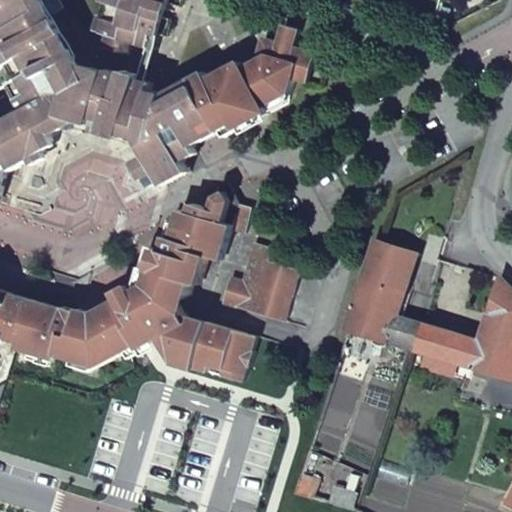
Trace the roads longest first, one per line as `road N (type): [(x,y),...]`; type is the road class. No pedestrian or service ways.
road 1 (residential): [(226,162),(511,16)]
road 2 (residential): [(312,345),(339,261),(305,177),(226,162)]
road 3 (residential): [(0,222),(76,234),(140,212),(226,162)]
road 4 (residential): [(511,236),(488,207),(511,113)]
